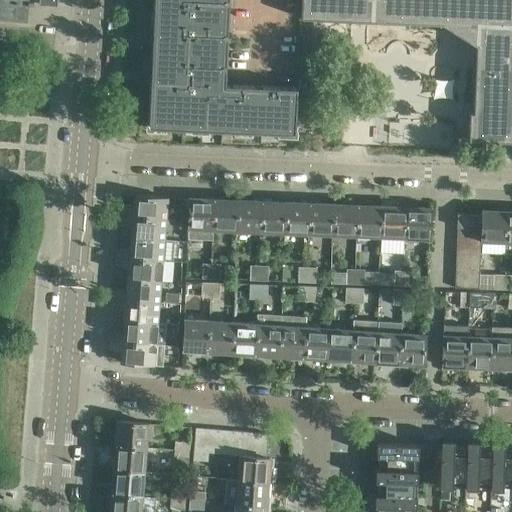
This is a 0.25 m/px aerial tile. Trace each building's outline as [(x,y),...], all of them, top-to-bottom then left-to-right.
[(0,0),(0,13),(24,16),(25,0),(0,0)] [(153,0),(153,7),(161,7),(159,48),(153,48),(152,73),(158,73),(158,81),(149,81),(148,123),(165,124),(165,128),(190,129),(190,125),(208,126),(208,130),(233,131),(233,127),(251,128),(251,131),(276,132),(277,129),(294,130),(296,87),(224,84),(227,0),(153,0)] [(511,0),(300,0),(300,17),(300,18),(302,18),(302,17),(457,24),(457,25),(475,44),(476,44),(473,112),(468,112),(467,140),(468,140),(511,142),(511,136),(511,0)] [(120,215),(132,216),(166,219),(168,197),(134,194),(133,205),(121,204),(120,215)] [(189,197),(187,238),(212,239),(213,230),(212,230),(213,198),(189,197)] [(212,230),(213,230),(235,231),(237,199),(213,198),(212,230)] [(237,199),(235,231),(260,232),(261,200),(237,199)] [(261,200),(260,232),(283,233),(285,201),(261,200)] [(285,201),(283,233),(308,234),(310,202),(285,201)] [(310,202),(308,234),(332,235),(333,203),(332,203),(332,204),(310,202)] [(333,203),(332,235),(356,236),(358,205),(335,203),(333,203)] [(358,205),(356,236),(380,237),(381,206),(358,205)] [(381,206),(380,237),(404,238),(406,206),(382,205),(381,205),(381,206)] [(406,206),(404,238),(428,239),(430,207),(428,207),(428,208),(415,207),(406,206)] [(481,214),(481,228),(481,241),(506,242),(506,211),(483,210),(483,209),(482,209),(482,214),(481,214)] [(481,214),(457,213),(456,227),(457,227),(481,228),(481,214)] [(131,225),(130,236),(165,239),(166,219),(132,216),(120,215),(119,224),(131,225)] [(457,227),(456,239),(481,241),(481,228),(457,227)] [(117,246),(117,256),(163,261),(172,261),(174,240),(165,239),(130,236),(129,247),(117,246)] [(481,241),(456,239),(456,251),(480,252),(481,241)] [(480,252),(456,251),(455,263),(480,264),(480,252)] [(128,267),(127,278),(161,281),(163,261),(117,256),(116,266),(128,267)] [(288,266),(281,262),(280,279),(288,279),(288,266)] [(203,263),(202,277),(210,278),(211,263),(203,263)] [(211,263),(210,278),(219,278),(220,263),(211,263)] [(480,264),(455,263),(455,275),(479,276),(480,264)] [(249,279),(258,279),(258,265),(250,265),(249,279)] [(258,265),(258,279),(267,280),(268,265),(258,265)] [(298,281),(306,281),(307,267),(298,266),(298,281)] [(307,267),(306,281),(315,282),(316,267),(307,267)] [(345,283),(354,283),(355,269),(346,268),(345,283)] [(355,269),(354,283),(363,284),(364,270),(364,269),(355,269)] [(363,284),(379,284),(379,271),(364,270),(363,284)] [(393,285),(402,285),(403,270),(394,270),(394,271),(393,285)] [(403,270),(402,285),(411,285),(412,271),(403,270)] [(393,285),(394,271),(379,271),(379,284),(393,285)] [(494,274),(494,289),(502,289),(503,274),(494,274)] [(503,274),(502,289),(511,289),(511,274),(503,274)] [(479,276),(455,275),(454,287),(478,288),(479,288),(479,276)] [(113,298),(125,299),(160,302),(161,281),(127,278),(126,289),(114,288),(113,298)] [(201,297),(209,297),(210,282),(202,282),(201,297)] [(210,282),(209,297),(219,298),(220,283),(210,282)] [(257,299),(258,284),(249,284),(248,299),(257,299)] [(258,284),(257,299),(266,299),(267,285),(258,284)] [(297,301),(305,301),(306,286),(298,286),(297,301)] [(306,286),(305,301),(315,301),(315,286),(306,286)] [(353,303),(354,288),(345,287),(345,302),(353,303)] [(364,288),(354,288),(353,303),(363,303),(364,288)] [(393,304),(401,304),(402,290),(393,290),(393,304)] [(402,290),(401,304),(411,304),(411,290),(402,290)] [(165,292),(164,302),(178,304),(178,294),(165,292)] [(467,292),(467,307),(477,307),(477,292),(467,292)] [(124,309),(123,319),(158,322),(160,302),(125,299),(113,298),(112,308),(124,309)] [(255,323),(254,354),(277,356),(280,324),(280,316),(256,314),(255,323)] [(280,324),(277,356),(289,357),(302,357),(304,326),(304,317),(280,316),(280,324)] [(184,318),(182,349),(206,351),(208,320),(184,318)] [(111,330),(110,339),(163,344),(165,323),(158,322),(123,319),(123,331),(111,330)] [(376,321),(352,319),(352,329),(350,360),(373,362),(376,321)] [(208,320),(206,351),(230,352),(231,321),(208,320)] [(231,321),(230,352),(254,354),(255,323),(231,321)] [(400,322),(376,321),(373,362),(374,362),(375,362),(398,363),(400,332),(400,322)] [(511,368),(511,325),(491,325),(490,336),(488,367),(489,367),(489,368),(490,368),(490,367),(511,368)] [(304,326),(302,357),(325,359),(327,327),(304,326)] [(327,327),(325,359),(326,360),(326,359),(350,360),(352,329),(327,327)] [(400,332),(398,363),(422,365),(422,366),(423,366),(425,334),(400,332)] [(442,335),(441,366),(442,366),(442,365),(465,366),(466,336),(442,335)] [(466,336),(465,366),(488,367),(490,336),(466,336)] [(110,339),(109,350),(121,351),(120,362),(161,366),(163,344),(110,339)] [(116,419),(114,444),(146,447),(148,422),(116,419)] [(195,426),(193,451),(193,459),(207,460),(208,452),(205,452),(206,427),(195,426)] [(206,427),(205,452),(208,452),(217,453),(219,428),(206,427)] [(219,428),(217,453),(229,454),(231,429),(219,428)] [(229,454),(239,454),(240,454),(242,430),(231,429),(229,454)] [(242,430),(240,454),(252,456),(254,431),(242,430)] [(254,431),(252,456),(265,457),(267,432),(254,431)] [(441,446),(439,487),(441,487),(452,487),(452,483),(465,484),(465,487),(466,488),(467,447),(453,446),(453,440),(441,440),(441,446)] [(175,441),(174,449),(189,451),(190,442),(175,441)] [(467,447),(466,488),(477,488),(477,484),(490,485),(490,488),(491,488),(492,447),(479,447),(480,441),(467,441),(467,447)] [(375,468),(375,469),(417,471),(418,444),(376,442),(376,455),(380,455),(379,468),(375,468)] [(492,447),(491,488),(502,489),(502,485),(511,485),(511,448),(505,448),(505,442),(492,442),(492,447)] [(114,444),(112,468),(144,471),(146,447),(114,444)] [(189,451),(174,449),(173,458),(188,459),(189,451)] [(237,479),(268,481),(271,482),(272,467),(269,467),(269,457),(265,457),(252,456),(240,454),(239,454),(237,479)] [(112,468),(111,492),(142,494),(144,471),(112,468)] [(374,493),(374,494),(416,496),(417,471),(375,469),(375,480),(378,480),(378,493),(374,493)] [(227,478),(225,503),(235,503),(266,506),(267,496),(268,481),(237,479),(227,478)] [(171,488),(170,497),(185,498),(186,489),(171,488)] [(190,490),(189,499),(203,500),(204,491),(190,490)] [(111,492),(109,511),(140,511),(142,494),(111,492)] [(415,511),(416,496),(374,494),(374,505),(378,506),(377,511),(415,511)] [(185,498),(170,497),(169,506),(184,507),(185,498)] [(203,500),(189,499),(189,508),(203,510),(203,500)] [(235,503),(234,511),(265,511),(266,506),(235,503)]
